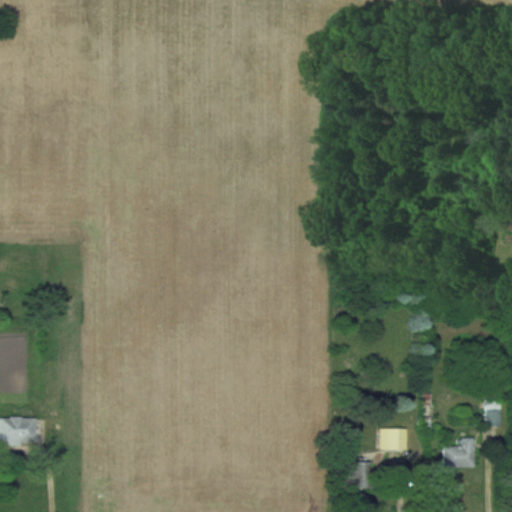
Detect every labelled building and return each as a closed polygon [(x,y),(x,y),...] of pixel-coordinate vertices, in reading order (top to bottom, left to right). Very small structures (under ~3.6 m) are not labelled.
[(501,316),(501,299),(468,299),(468,316),(501,316)] [(498,424),(498,398),(485,398),(485,424),(498,424)] [(0,416),(0,441),(32,442),(32,417),(0,416)] [(471,467),(471,436),(458,436),(458,445),(441,445),(441,467),(471,467)] [(347,488),(369,488),(369,461),(347,461),(347,488)]
